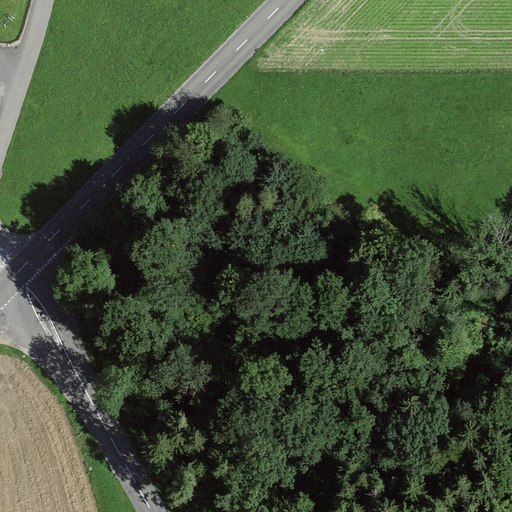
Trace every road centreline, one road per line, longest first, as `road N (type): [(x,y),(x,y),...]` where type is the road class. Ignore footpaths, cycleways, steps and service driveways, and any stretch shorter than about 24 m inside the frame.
road 1 (tertiary): [(17,274),(288,0)]
road 2 (tertiary): [(154,511),(17,274)]
road 3 (unclassified): [(46,0),(0,144)]
